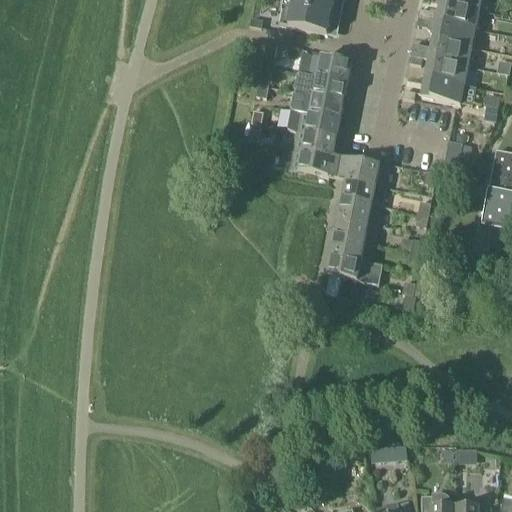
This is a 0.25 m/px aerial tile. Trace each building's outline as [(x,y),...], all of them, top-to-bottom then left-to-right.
[(284,0),(278,31),(327,41),(334,0),(284,0)] [(441,0),(439,8),(479,16),(481,0),(441,0)] [(419,15),(417,23),(429,26),(436,27),(475,35),(479,16),(439,8),(438,16),(437,16),(430,17),(419,15)] [(416,32),(427,34),(427,33),(429,33),(428,34),(434,36),(432,46),(471,54),(475,35),(436,27),(429,26),(417,23),(416,32)] [(251,24),(249,31),(260,34),(262,26),(251,24)] [(412,54),(410,61),(422,63),(429,65),(428,65),(467,73),(471,54),(432,46),(431,53),(413,50),(413,54),(412,54)] [(276,50),(266,48),(264,60),(274,62),(276,50)] [(303,59),(299,79),(347,88),(351,68),(303,59)] [(422,63),(410,61),(409,69),(420,71),(422,63)] [(428,65),(425,84),(464,91),(467,73),(428,65)] [(260,78),(258,90),(268,92),(270,80),(260,78)] [(299,79),(296,97),(343,107),(347,88),(299,79)] [(464,91),(425,84),(422,99),(421,103),(423,104),(460,111),(464,91)] [(268,92),(258,90),(255,102),(266,104),(268,92)] [(413,106),(415,98),(403,96),(402,104),(413,106)] [(501,102),(472,96),(469,108),(486,111),(483,124),(496,127),(501,102)] [(296,97),(292,116),(340,126),(343,107),(296,97)] [(422,108),(423,104),(421,103),(422,99),(415,98),(413,106),(422,108)] [(253,116),(250,128),(261,130),(263,118),(253,116)] [(340,126),(292,116),(288,134),(298,136),(298,137),(336,145),(340,126)] [(261,130),(250,128),(248,140),(258,142),(261,130)] [(298,137),(294,155),(294,156),(332,163),(336,145),(298,137)] [(447,149),(443,169),(456,171),(457,164),(459,151),(447,149)] [(470,153),(459,151),(457,164),(467,166),(470,153)] [(282,174),(289,176),(328,183),(332,163),(294,156),(294,155),(286,153),(282,174)] [(511,231),(511,159),(496,156),(488,192),(481,225),(511,231)] [(252,172),(255,160),(244,158),(242,170),(252,172)] [(350,166),(346,186),(385,193),(389,173),(350,166)] [(435,192),(437,179),(427,177),(424,190),(435,192)] [(346,186),(342,205),(381,212),(385,193),(346,186)] [(342,205),(339,223),(378,231),(381,212),(342,205)] [(421,208),(418,220),(429,222),(432,210),(421,208)] [(429,222),(418,220),(416,232),(427,234),(429,222)] [(339,223),(335,242),(374,250),(378,231),(339,223)] [(335,242),(331,261),(370,269),(374,250),(335,242)] [(413,246),(411,257),(422,259),(424,248),(413,246)] [(422,259),(411,257),(409,269),(419,271),(422,259)] [(370,269),(331,261),(327,281),(379,291),(383,271),(370,269)] [(414,302),(414,299),(420,300),(421,291),(416,291),(416,290),(405,288),(402,300),(414,302)] [(407,466),(406,452),(406,451),(394,452),(394,453),(395,467),(407,466)] [(421,511),(457,511),(457,507),(452,507),(449,503),(446,500),(443,499),(432,500),(432,502),(421,502),(421,511)] [(489,511),(489,501),(478,501),(477,511),(489,511)] [(511,511),(511,504),(503,503),(500,511),(511,511)]
